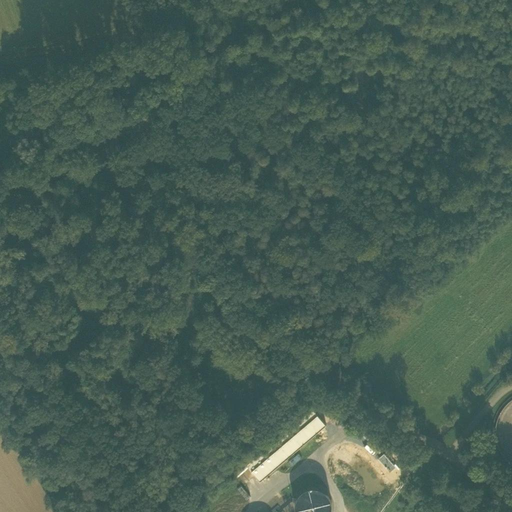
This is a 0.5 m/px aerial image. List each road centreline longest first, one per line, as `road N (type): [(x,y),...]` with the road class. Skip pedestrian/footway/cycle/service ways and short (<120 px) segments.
road 1 (track): [(320,367),(61,134),(0,102)]
road 2 (track): [(511,509),(320,367)]
road 3 (track): [(152,511),(320,367)]
